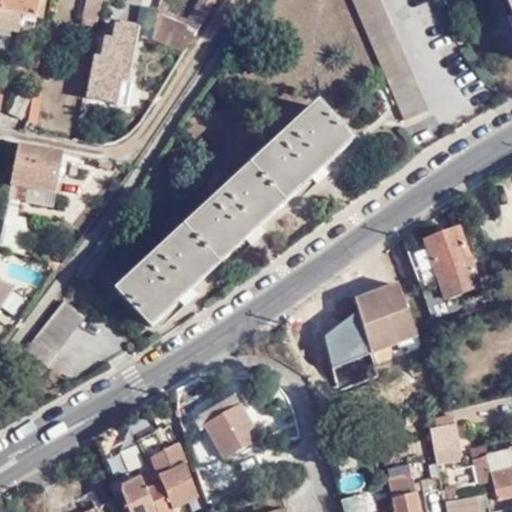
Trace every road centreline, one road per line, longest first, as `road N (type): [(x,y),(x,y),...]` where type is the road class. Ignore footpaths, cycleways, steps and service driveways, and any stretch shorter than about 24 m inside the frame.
road 1 (tertiary): [(511,133),(217,338),(0,466)]
road 2 (unknown): [(330,511),(305,417),(256,311)]
